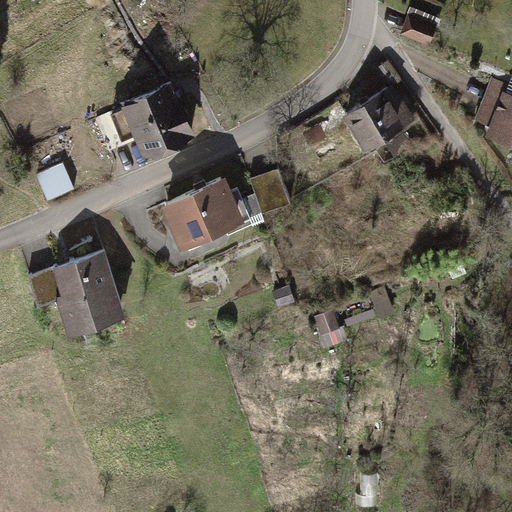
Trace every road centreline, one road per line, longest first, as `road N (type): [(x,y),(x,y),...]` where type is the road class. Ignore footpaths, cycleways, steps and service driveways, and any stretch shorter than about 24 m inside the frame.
road 1 (residential): [(0,242),(297,108),(351,57),(366,17)]
road 2 (residential): [(366,17),(511,215)]
